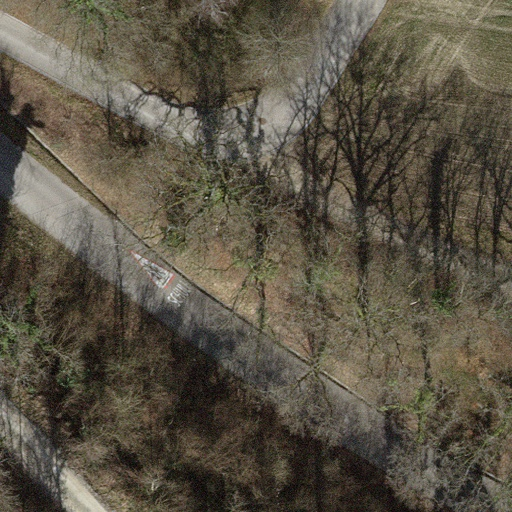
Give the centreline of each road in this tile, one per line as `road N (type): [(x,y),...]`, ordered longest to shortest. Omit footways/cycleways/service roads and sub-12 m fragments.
road 1 (residential): [(488,511),(198,320),(0,161)]
road 2 (residential): [(377,0),(323,70),(278,103),(235,112),(168,103),(0,26)]
road 3 (track): [(511,286),(381,229),(235,112)]
road 4 (track): [(95,511),(0,399)]
